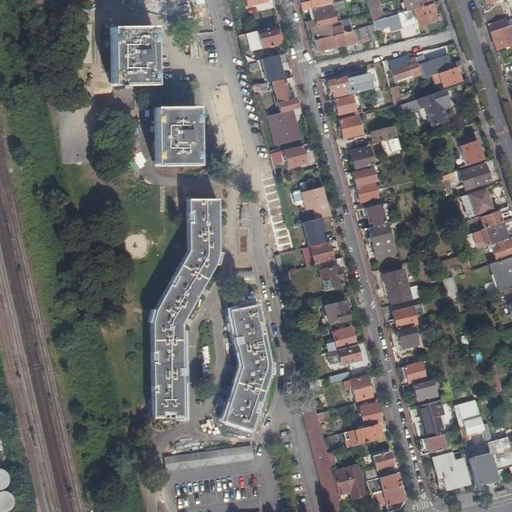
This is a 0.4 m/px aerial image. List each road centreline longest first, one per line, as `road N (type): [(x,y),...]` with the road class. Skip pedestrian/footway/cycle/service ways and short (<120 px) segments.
road 1 (residential): [(287,0),(423,511)]
road 2 (residential): [(210,0),(251,149),(257,264),(284,361),(281,400),(257,467)]
road 3 (primary): [(511,163),(457,0)]
